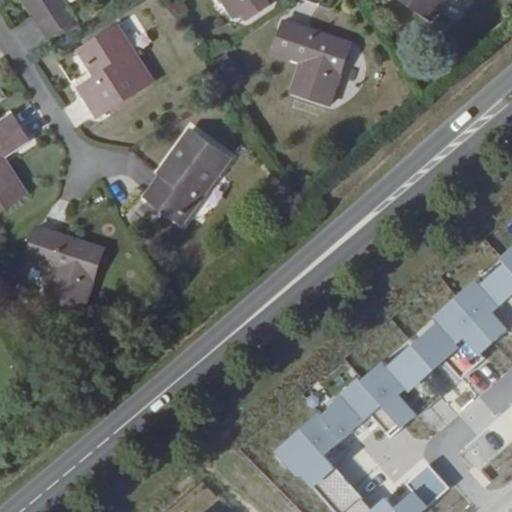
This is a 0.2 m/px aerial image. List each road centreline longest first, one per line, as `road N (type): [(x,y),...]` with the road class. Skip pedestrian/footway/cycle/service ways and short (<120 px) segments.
road 1 (tertiary): [(511,78),(389,181),(266,305)]
road 2 (tertiary): [(20,511),(266,305)]
road 3 (tertiary): [(266,305),(414,199),(511,113)]
road 4 (residential): [(0,29),(89,168)]
